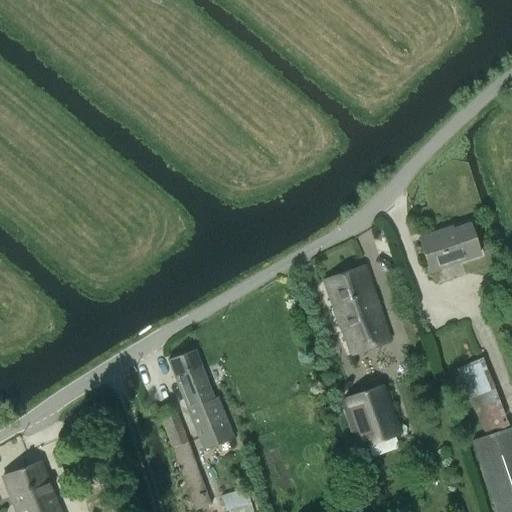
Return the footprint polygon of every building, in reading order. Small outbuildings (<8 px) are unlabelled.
[(430,272),(480,255),(470,225),(441,234),(441,232),(419,239),(430,272)] [(325,280),(350,354),(390,340),(365,266),(325,280)] [(214,399),(195,350),(168,361),(202,449),(233,437),(218,398),(214,399)] [(361,448),(400,434),(383,385),(344,399),(361,448)] [(174,404),(157,410),(194,511),(210,505),(187,443),(188,442),(174,404)] [(482,437),(472,440),(496,511),(511,511),(511,426),(508,428),(482,437)] [(78,448),(90,487),(110,481),(97,442),(78,448)] [(57,511),(39,463),(1,477),(14,511),(57,511)] [(245,489),(221,496),(225,509),(227,509),(249,502),(245,489)]
